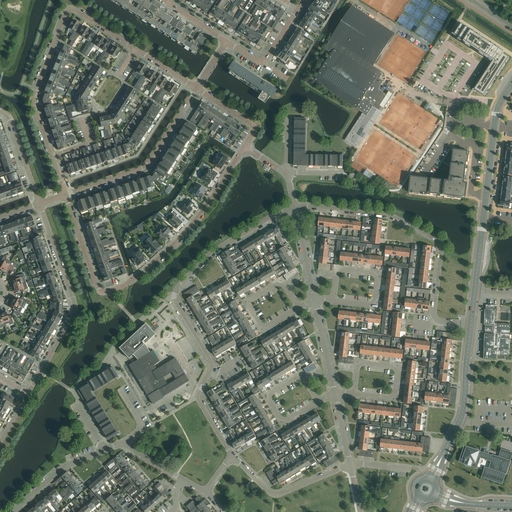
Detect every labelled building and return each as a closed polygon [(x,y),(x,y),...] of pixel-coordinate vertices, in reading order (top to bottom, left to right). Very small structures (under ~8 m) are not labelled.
[(126,0),(123,5),(127,8),(127,9),(129,11),(130,10),(132,6),(133,5),(130,3),(131,0),(135,2),(135,0),(126,0)] [(132,6),(130,10),(134,13),(134,14),(136,15),(136,14),(145,0),(135,0),(135,2),(139,5),(136,8),(132,6)] [(145,0),(136,14),(141,17),(140,18),(143,19),(143,18),(146,13),(143,11),(145,9),(148,11),(152,4),(145,0)] [(200,0),(197,6),(199,9),(200,8),(202,10),(208,0),(200,0)] [(208,0),(202,10),(204,11),(204,12),(207,12),(207,13),(209,10),(212,5),(211,4),(210,2),(211,0),(208,0)] [(209,13),(209,14),(211,16),(212,16),(214,17),(225,0),(221,0),(217,8),(214,6),(211,11),(209,13)] [(225,0),(214,17),(216,18),(216,19),(219,21),(224,12),(224,13),(225,12),(222,10),(228,1),(225,0)] [(245,9),(244,10),(246,11),(247,10),(248,10),(254,0),(247,0),(250,1),(245,9)] [(253,12),(251,15),(254,16),(255,14),(257,10),(263,0),(256,0),(254,4),(257,6),(253,12)] [(266,0),(263,0),(257,10),(259,12),(260,11),(263,12),(265,10),(270,2),(266,0)] [(315,0),(313,4),(327,13),(327,14),(329,15),(331,12),(324,7),(323,6),(325,4),(324,4),(317,0),(315,0)] [(263,19),(262,21),(262,22),(264,23),(265,20),(275,5),(270,2),(265,10),(263,12),(266,14),(263,19)] [(309,8),(308,10),(316,15),(319,12),(326,16),(327,14),(327,13),(313,4),(312,3),(311,5),(310,5),(308,8),(309,8)] [(146,13),(143,18),(143,19),(148,21),(147,22),(149,24),(159,8),(152,4),(148,11),(151,13),(149,15),(146,13)] [(224,12),(219,21),(222,23),(222,22),(224,24),(232,12),(231,12),(236,5),(233,4),(229,11),(227,14),(224,13),(224,12)] [(265,20),(264,23),(266,25),(268,22),(267,21),(272,15),(273,15),(275,16),(280,9),(275,5),(265,20)] [(374,65),(394,34),(352,6),(331,37),(324,49),(331,54),(314,80),(356,108),(367,115),(373,106),(378,110),(387,96),(379,91),(381,87),(380,87),(383,81),(379,79),(381,75),(381,71),(373,66),(374,65)] [(159,8),(149,24),(151,25),(152,24),(156,27),(159,23),(155,21),(157,17),(161,19),(166,13),(159,8)] [(274,23),(271,28),(274,29),(277,25),(284,13),(285,12),(283,11),(284,10),(280,8),(280,9),(275,16),(274,17),(277,19),(275,21),(275,22),(274,23)] [(308,10),(305,15),(313,20),(313,21),(314,21),(315,22),(317,19),(324,24),(326,21),(316,15),(308,10)] [(229,27),(232,29),(235,30),(236,28),(245,14),(245,12),(243,11),(238,20),(235,18),(234,19),(229,27)] [(232,12),(224,24),(229,27),(234,19),(232,17),(234,14),(232,12)] [(156,27),(156,28),(158,29),(158,28),(163,31),(172,17),(166,13),(161,19),(166,22),(163,25),(159,23),(156,27)] [(238,29),(236,31),(239,33),(238,34),(241,35),(242,35),(247,27),(247,26),(245,24),(250,16),(248,15),(247,15),(238,29)] [(305,15),(302,20),(317,30),(318,30),(319,28),(311,23),(313,21),(313,20),(305,15)] [(163,31),(162,32),(165,34),(165,33),(170,36),(173,32),(173,31),(170,29),(171,26),(175,28),(179,21),(172,17),(163,31)] [(247,27),(242,35),(247,38),(254,27),(256,23),(258,21),(255,19),(251,25),(249,29),(247,27)] [(74,31),(69,39),(72,41),(79,29),(78,28),(79,25),(79,23),(74,20),(73,22),(73,21),(69,26),(70,26),(69,28),(74,31)] [(302,20),(299,26),(302,27),(306,31),(308,28),(316,33),(317,30),(302,20)] [(170,36),(169,37),(171,38),(172,37),(176,40),(177,40),(186,26),(179,21),(175,28),(179,31),(176,34),(173,32),(170,36)] [(461,24),(454,34),(474,47),(473,48),(474,48),(475,47),(476,48),(477,48),(476,50),(477,50),(478,49),(494,59),(474,89),(484,95),(509,57),(503,53),(504,52),(461,24)] [(176,40),(176,41),(178,42),(179,41),(183,44),(186,40),(182,38),(184,34),(188,37),(193,30),(186,26),(177,40),(176,40)] [(257,33),(252,41),(256,44),(256,45),(268,27),(265,26),(261,32),(259,35),(257,33)] [(79,29),(72,41),(74,43),(79,36),(84,39),(90,30),(89,30),(90,29),(87,27),(86,28),(85,27),(84,28),(83,28),(81,30),(79,29)] [(254,27),(247,38),(252,41),(257,33),(254,32),(256,28),(254,27)] [(268,27),(256,45),(257,45),(262,48),(267,39),(265,37),(269,32),(271,33),(273,31),(270,28),(268,27)] [(298,27),(294,33),(310,43),(310,42),(311,40),(304,36),(306,33),(300,29),(298,28),(298,27)] [(90,30),(84,39),(89,42),(86,46),(88,48),(89,48),(94,39),(93,38),(95,35),(94,35),(95,33),(90,30)] [(183,44),(183,45),(185,47),(185,46),(190,49),(199,35),(193,30),(188,37),(193,39),(190,43),(186,40),(183,44)] [(294,33),(291,38),(299,43),(300,40),(310,47),(312,44),(310,42),(310,43),(294,33)] [(190,49),(189,50),(192,51),(192,50),(197,53),(199,50),(200,49),(196,47),(198,43),(202,45),(206,39),(199,35),(190,49)] [(88,48),(84,55),(87,57),(94,45),(99,48),(105,40),(104,39),(105,38),(102,37),(101,37),(100,36),(99,38),(98,37),(96,40),(94,39),(89,48),(88,48)] [(291,38),(288,43),(299,50),(300,47),(297,45),(299,43),(291,38)] [(99,59),(97,63),(99,65),(102,61),(103,60),(104,57),(110,49),(108,48),(110,45),(109,44),(110,43),(108,42),(109,41),(106,39),(105,40),(99,48),(104,51),(99,59)] [(288,43),(284,48),(292,53),(294,50),(301,54),(304,57),(306,54),(299,50),(288,43)] [(59,53),(58,56),(76,63),(77,60),(69,56),(70,54),(71,49),(65,45),(62,51),(61,51),(60,53),(59,53)] [(110,49),(104,57),(107,59),(110,54),(115,57),(116,56),(117,57),(120,52),(119,51),(120,50),(115,46),(114,48),(113,47),(111,50),(110,49)] [(281,53),(297,63),(300,65),(301,62),(293,57),(292,53),(284,48),(281,53)] [(278,53),(276,57),(280,59),(278,62),(285,66),(286,64),(288,65),(290,62),(296,66),(297,63),(281,53),(281,52),(279,54),(278,53)] [(58,56),(57,58),(57,59),(57,61),(65,65),(65,64),(66,62),(78,67),(80,64),(79,64),(76,63),(58,56)] [(54,64),(53,66),(74,75),(76,72),(65,68),(66,65),(65,64),(65,65),(57,61),(56,63),(55,64),(54,64)] [(229,72),(228,73),(256,92),(257,90),(258,89),(262,92),(257,99),(265,104),(269,97),(275,87),(274,87),(268,83),(268,82),(264,79),(264,80),(235,61),(234,61),(235,62),(230,70),(229,72)] [(136,84),(134,87),(136,89),(138,85),(138,86),(147,73),(145,72),(147,69),(146,68),(147,67),(142,64),(141,65),(140,65),(137,69),(138,70),(137,71),(136,72),(141,76),(136,84)] [(86,65),(84,68),(88,70),(91,73),(90,75),(98,80),(101,75),(89,68),(86,65)] [(89,68),(101,75),(104,70),(96,65),(94,68),(91,65),(89,68)] [(53,66),(52,69),(53,69),(53,70),(52,72),(60,75),(61,76),(62,73),(73,77),(74,75),(53,66)] [(138,85),(136,89),(139,91),(141,88),(147,79),(152,82),(152,81),(157,74),(152,70),(151,72),(150,71),(148,74),(147,73),(138,86),(138,85)] [(77,74),(79,75),(83,78),(83,77),(95,85),(98,80),(90,75),(89,74),(88,76),(87,77),(80,72),(78,71),(77,73),(77,74)] [(50,74),(49,77),(66,83),(67,81),(59,78),(60,75),(52,72),(52,74),(51,74),(51,75),(50,74)] [(154,83),(149,91),(152,93),(156,86),(162,77),(160,76),(161,75),(158,73),(158,74),(157,74),(152,81),(154,83)] [(161,89),(154,100),(157,102),(160,96),(167,86),(165,85),(167,82),(166,82),(167,80),(166,79),(166,78),(163,76),(163,77),(162,77),(156,86),(161,89)] [(49,77),(48,80),(49,80),(49,81),(48,83),(56,86),(57,83),(68,87),(69,85),(66,83),(49,77)] [(83,78),(81,80),(85,82),(83,85),(91,90),(95,85),(83,77),(83,78)] [(46,85),(45,87),(58,93),(61,94),(64,95),(66,93),(56,89),(57,86),(56,86),(48,83),(47,85),(46,85)] [(160,96),(157,102),(161,105),(162,103),(162,99),(163,98),(164,97),(167,92),(172,95),(172,94),(173,93),(174,94),(177,89),(176,88),(177,87),(177,86),(177,85),(174,83),(174,84),(172,83),(171,85),(170,84),(169,87),(167,86),(160,96)] [(77,87),(88,95),(91,90),(83,85),(82,87),(78,85),(77,87)] [(74,97),(75,98),(85,99),(88,95),(77,87),(76,86),(74,89),(78,91),(74,97)] [(45,94),(43,100),(50,100),(52,97),(53,94),(57,95),(58,93),(45,87),(44,90),(45,91),(44,93),(45,94)] [(129,87),(126,92),(138,100),(139,100),(140,97),(136,95),(138,92),(129,87)] [(126,92),(123,96),(131,102),(131,101),(132,102),(133,103),(135,101),(140,104),(142,102),(139,100),(138,100),(126,92)] [(123,96),(120,101),(136,112),(137,109),(130,105),(130,104),(132,102),(131,101),(131,102),(123,96)] [(72,105),(65,107),(66,109),(73,108),(87,105),(85,99),(75,98),(77,104),(72,105)] [(50,100),(43,100),(45,106),(44,107),(44,109),(44,110),(44,113),(60,107),(59,107),(59,105),(53,107),(52,104),(50,100)] [(145,100),(143,103),(159,113),(162,108),(151,101),(149,103),(145,100)] [(120,101),(117,106),(125,111),(126,109),(134,114),(136,112),(120,101)] [(202,102),(189,121),(192,123),(195,125),(197,122),(195,121),(195,119),(199,113),(200,113),(202,114),(207,105),(205,103),(204,103),(204,104),(202,102)] [(143,103),(141,105),(145,108),(149,110),(148,112),(156,118),(159,113),(143,103)] [(73,108),(66,109),(67,112),(77,110),(78,113),(83,112),(84,115),(90,114),(88,107),(87,107),(87,105),(73,108)] [(200,122),(197,126),(200,128),(202,125),(202,124),(212,109),(210,108),(210,107),(207,105),(202,114),(204,115),(200,122)] [(117,106),(114,111),(125,118),(127,116),(123,114),(125,111),(117,106)] [(363,113),(345,140),(354,146),(355,146),(356,144),(359,145),(363,139),(364,139),(366,135),(370,130),(378,117),(382,112),(378,110),(373,106),(367,115),(366,116),(363,113)] [(60,107),(44,113),(45,115),(46,115),(47,116),(47,118),(56,115),(55,112),(62,110),(61,107),(59,107),(60,107)] [(202,124),(202,125),(204,126),(207,122),(209,119),(212,120),(217,111),(215,110),(214,110),(212,109),(202,124)] [(138,110),(137,112),(153,122),(156,118),(148,112),(147,112),(146,112),(144,113),(138,110)] [(114,111),(111,116),(116,124),(120,118),(124,121),(128,123),(130,121),(125,118),(114,111)] [(214,122),(209,130),(212,131),(213,130),(215,127),(222,116),(220,114),(220,113),(217,111),(212,120),(214,122)] [(137,112),(135,115),(143,119),(142,122),(141,122),(150,128),(152,125),(152,124),(153,122),(137,112)] [(48,120),(47,121),(48,123),(65,118),(65,117),(64,115),(57,117),(56,115),(47,118),(48,120)] [(102,116),(96,118),(96,119),(98,128),(104,126),(105,130),(103,131),(105,137),(104,138),(104,140),(109,138),(108,130),(105,117),(102,117),(102,116)] [(111,116),(105,117),(108,130),(109,138),(112,137),(110,125),(116,124),(111,116)] [(215,127),(213,130),(215,132),(219,125),(222,127),(228,118),(225,116),(224,116),(224,117),(222,116),(215,127)] [(65,118),(48,123),(49,126),(50,126),(51,128),(60,125),(60,123),(60,122),(66,120),(65,118)] [(224,129),(220,135),(223,137),(232,122),(230,121),(230,120),(228,118),(222,127),(224,128),(224,129)] [(291,155),(291,165),(294,165),(343,166),(343,156),(305,155),(306,119),(295,118),(294,155),(291,155)] [(132,119),(131,122),(135,124),(146,132),(147,131),(148,131),(150,128),(141,122),(142,122),(141,121),(139,124),(132,119)] [(185,124),(182,128),(194,136),(194,135),(193,135),(197,128),(191,124),(188,122),(186,124),(185,124)] [(232,122),(223,137),(225,139),(230,132),(232,133),(238,124),(235,123),(234,123),(232,122)] [(135,124),(133,127),(137,129),(135,131),(143,137),(146,132),(135,124)] [(232,133),(231,134),(234,136),(232,139),(234,141),(242,129),(240,127),(241,127),(240,126),(238,124),(232,133)] [(52,131),(51,131),(52,134),(69,128),(71,128),(70,125),(62,128),(61,128),(60,125),(51,128),(52,131)] [(69,128),(52,134),(53,137),(54,137),(55,139),(64,136),(63,134),(64,133),(70,131),(69,128)] [(180,133),(179,135),(187,141),(187,140),(188,141),(189,141),(193,135),(194,136),(182,128),(179,133),(180,133)] [(126,129),(124,131),(126,132),(140,142),(143,137),(135,131),(134,134),(130,132),(126,129)] [(126,132),(124,135),(127,136),(128,137),(126,140),(128,144),(133,150),(136,146),(137,146),(140,142),(126,132)] [(177,137),(174,141),(184,148),(184,147),(188,141),(187,140),(187,141),(179,135),(178,137),(177,137)] [(56,145),(75,138),(74,136),(66,139),(65,138),(64,136),(55,139),(56,141),(56,142),(55,142),(56,145)] [(117,137),(114,138),(117,147),(115,148),(118,157),(123,156),(117,139),(117,137)] [(75,138),(56,145),(57,148),(58,147),(58,148),(59,150),(68,147),(67,145),(67,144),(76,141),(75,138)] [(117,139),(123,156),(129,154),(128,152),(133,150),(128,144),(126,145),(126,144),(123,145),(121,141),(120,138),(117,139)] [(109,140),(106,141),(112,159),(114,159),(115,159),(118,158),(118,157),(115,148),(114,147),(112,148),(111,148),(109,140)] [(106,141),(103,142),(107,151),(104,152),(107,161),(112,159),(106,141)] [(172,146),(171,148),(180,154),(181,155),(185,148),(184,147),(184,148),(174,141),(171,146),(172,146)] [(98,143),(95,144),(102,163),(107,161),(104,152),(101,153),(98,143)] [(95,144),(93,145),(95,154),(93,155),(93,156),(96,165),(97,166),(100,165),(100,164),(102,163),(95,144)] [(87,147),(84,148),(91,167),(96,165),(93,156),(90,157),(87,147)] [(0,150),(0,156),(1,157),(9,154),(7,148),(0,150)] [(84,148),(82,149),(85,159),(83,159),(82,160),(86,169),(91,167),(84,148)] [(168,150),(165,154),(176,162),(177,161),(176,160),(180,154),(171,148),(169,151),(168,150)] [(410,176),(409,191),(413,191),(413,192),(420,193),(420,191),(427,192),(427,194),(434,195),(434,193),(441,193),(440,196),(448,197),(448,195),(455,196),(455,198),(461,198),(462,196),(466,197),(467,190),(467,186),(468,183),(463,182),(466,161),(468,162),(469,155),(467,154),(467,151),(456,150),(453,182),(459,182),(458,184),(431,181),(432,179),(410,176)] [(76,151),(74,152),(74,154),(80,171),(82,170),(83,171),(86,169),(82,160),(83,159),(82,159),(79,159),(76,151)] [(214,162),(212,164),(220,169),(227,158),(220,153),(218,156),(216,158),(215,158),(213,161),(213,162),(214,162)] [(1,160),(0,160),(0,163),(11,160),(9,154),(1,157),(1,160)] [(74,154),(72,154),(74,162),(72,163),(75,172),(80,171),(74,154)] [(164,160),(162,162),(171,167),(175,161),(176,162),(165,154),(162,159),(164,160)] [(66,156),(63,157),(69,174),(75,172),(72,163),(71,160),(68,161),(66,156)] [(11,160),(0,163),(0,166),(3,165),(4,168),(13,165),(11,160)] [(160,163),(157,167),(168,175),(168,174),(167,174),(171,167),(162,162),(161,164),(160,163)] [(5,171),(0,172),(0,175),(15,171),(13,165),(4,168),(5,171)] [(154,174),(153,176),(156,181),(158,178),(163,181),(164,178),(164,177),(166,174),(167,175),(167,174),(168,175),(157,167),(153,173),(154,174)] [(202,177),(201,179),(209,184),(212,180),(213,180),(217,174),(209,169),(207,168),(206,169),(205,170),(205,172),(206,172),(205,173),(204,173),(203,173),(202,175),(202,176),(202,177)] [(13,173),(10,174),(17,193),(19,193),(24,192),(23,187),(22,187),(20,183),(17,184),(15,180),(13,173)] [(10,174),(8,175),(9,177),(12,186),(9,187),(12,196),(16,195),(15,194),(17,193),(10,174)] [(150,176),(143,178),(147,191),(148,191),(147,190),(148,190),(147,188),(151,187),(151,188),(155,187),(153,182),(156,181),(153,176),(150,177),(150,176)] [(138,181),(136,182),(139,191),(139,192),(147,190),(147,191),(143,178),(138,180),(138,181)] [(3,180),(0,180),(0,181),(6,197),(8,196),(8,197),(12,196),(9,187),(6,188),(3,180)] [(133,182),(128,183),(133,196),(133,195),(133,194),(139,191),(136,182),(134,183),(133,182)] [(124,186),(121,187),(125,196),(124,197),(125,197),(132,195),(132,196),(133,196),(128,183),(123,185),(124,186)] [(194,191),(192,195),(200,200),(203,195),(202,194),(203,193),(206,189),(197,183),(193,190),(194,191)] [(119,187),(114,189),(118,201),(118,200),(118,199),(124,197),(125,196),(121,187),(119,188),(119,187)] [(109,192),(107,192),(110,203),(117,200),(118,201),(114,189),(108,190),(109,192)] [(104,192),(99,194),(103,206),(104,206),(111,204),(110,203),(107,192),(104,193),(104,192)] [(94,197),(92,198),(95,208),(102,205),(103,206),(99,194),(94,195),(94,197)] [(89,197),(84,199),(88,211),(89,211),(89,210),(95,208),(92,198),(90,198),(89,197)] [(79,202),(77,203),(80,212),(81,213),(88,211),(88,210),(88,211),(84,199),(79,201),(79,202)] [(500,201),(500,204),(501,204),(501,205),(503,206),(503,209),(509,209),(510,203),(511,203),(511,200),(510,200),(501,199),(501,201),(500,201)] [(185,204),(181,209),(188,215),(189,214),(190,213),(191,212),(191,211),(191,210),(192,209),(191,208),(194,204),(189,200),(186,204),(185,204)] [(174,215),(168,221),(176,229),(182,223),(176,217),(178,215),(173,210),(171,213),(174,215)] [(32,216),(26,218),(29,227),(29,228),(33,228),(33,230),(34,234),(35,236),(38,235),(37,233),(32,216)] [(26,218),(20,220),(26,236),(27,239),(30,238),(26,228),(29,227),(26,218)] [(101,218),(85,224),(85,227),(86,230),(95,227),(94,224),(102,221),(101,218)] [(20,220),(15,222),(18,231),(21,230),(23,237),(20,238),(21,241),(27,239),(26,236),(20,220)] [(15,222),(9,224),(13,237),(15,241),(15,243),(18,242),(15,232),(18,231),(15,222)] [(9,224),(3,226),(6,235),(9,234),(12,242),(15,241),(13,237),(9,224)] [(274,229),(272,230),(276,236),(279,241),(282,246),(284,245),(278,235),(281,233),(277,227),(277,226),(276,226),(274,227),(274,228),(274,229)] [(95,227),(86,230),(87,234),(88,234),(89,236),(105,230),(104,227),(97,230),(96,229),(95,227)] [(157,233),(156,234),(164,242),(169,237),(167,235),(170,232),(165,227),(162,230),(161,229),(161,230),(160,229),(159,229),(156,232),(157,233)] [(105,230),(89,236),(89,238),(89,239),(90,242),(99,238),(99,236),(99,235),(101,234),(102,235),(106,233),(105,230)] [(272,230),(267,233),(270,239),(276,236),(272,230)] [(264,235),(262,236),(265,242),(270,249),(272,248),(271,246),(269,244),(272,243),(271,241),(272,241),(270,239),(267,233),(266,232),(263,234),(264,235)] [(33,242),(25,244),(26,247),(42,242),(40,236),(32,239),(33,242)] [(262,236),(256,239),(260,245),(265,253),(267,252),(262,244),(265,242),(262,236)] [(143,243),(143,244),(143,245),(144,246),(144,247),(145,246),(147,249),(146,249),(149,252),(149,251),(151,254),(154,251),(154,250),(156,248),(155,247),(158,244),(151,237),(147,240),(146,240),(146,239),(144,241),(143,242),(143,243)] [(99,238),(90,242),(91,245),(92,245),(92,247),(109,241),(108,238),(101,241),(100,240),(99,238)] [(109,241),(92,247),(93,249),(92,250),(94,253),(103,250),(104,250),(104,247),(104,246),(115,242),(114,239),(109,241)] [(256,239),(251,242),(255,248),(261,259),(263,257),(260,252),(257,247),(260,245),(256,239)] [(42,242),(26,247),(27,250),(32,248),(33,251),(36,250),(44,247),(42,242)] [(251,242),(246,245),(250,252),(253,257),(255,256),(253,253),(254,253),(252,250),(255,248),(251,242)] [(241,248),(241,249),(245,255),(251,265),(253,263),(248,254),(250,252),(246,245),(241,248)] [(136,252),(130,256),(132,257),(131,258),(135,262),(134,263),(137,266),(138,266),(141,264),(141,263),(140,263),(143,261),(143,260),(146,258),(137,248),(136,246),(133,249),(136,252)] [(37,253),(30,255),(31,258),(46,253),(44,247),(36,250),(37,253)] [(272,254),(270,255),(272,257),(273,256),(277,254),(279,257),(280,256),(281,256),(287,252),(284,247),(277,251),(272,254)] [(220,255),(220,256),(221,258),(222,258),(224,260),(230,256),(238,251),(240,250),(239,248),(237,250),(231,253),(230,250),(227,251),(220,255)] [(103,250),(94,253),(95,256),(96,256),(96,258),(111,253),(110,250),(106,252),(104,252),(104,251),(103,250)] [(111,253),(96,258),(97,261),(96,261),(97,264),(107,261),(106,258),(114,255),(118,254),(117,251),(113,252),(111,253)] [(287,252),(281,256),(283,261),(290,257),(287,252)] [(31,258),(30,258),(32,261),(36,260),(39,259),(40,262),(48,259),(46,253),(31,258)] [(224,260),(223,261),(224,264),(225,263),(227,266),(234,261),(243,255),(242,253),(240,254),(232,259),(230,256),(224,260)] [(3,263),(0,268),(0,269),(1,270),(4,273),(11,262),(6,259),(7,258),(6,258),(4,257),(4,256),(1,262),(3,263)] [(266,257),(264,259),(267,264),(269,268),(266,270),(267,271),(271,277),(275,274),(272,268),(268,263),(269,263),(266,257)] [(283,261),(278,264),(280,266),(284,264),(286,267),(293,262),(293,261),(292,259),(291,260),(290,257),(283,261)] [(41,264),(38,266),(39,268),(50,264),(48,259),(40,262),(41,264)] [(107,261),(97,264),(99,268),(100,268),(100,270),(118,264),(117,261),(109,264),(108,260),(107,261)] [(234,261),(227,266),(230,271),(236,267),(235,265),(236,264),(234,261)] [(11,262),(4,273),(5,274),(9,274),(10,275),(12,271),(15,272),(19,265),(14,263),(11,262)] [(101,272),(100,273),(101,276),(111,272),(111,273),(112,272),(111,269),(123,265),(122,262),(118,264),(100,270),(101,272)] [(286,267),(281,269),(283,271),(287,268),(289,272),(291,271),(294,269),(296,268),(293,262),(286,267)] [(39,268),(35,270),(36,272),(43,270),(44,273),(52,270),(50,264),(39,268)] [(236,267),(230,271),(233,276),(239,272),(245,269),(243,266),(237,270),(236,267)] [(259,276),(256,278),(260,284),(265,280),(262,274),(260,271),(258,272),(257,272),(259,276)] [(267,271),(262,274),(265,280),(271,277),(267,271)] [(46,278),(42,279),(43,281),(43,282),(55,278),(53,272),(44,275),(46,278)] [(111,272),(101,276),(103,279),(104,279),(104,281),(117,277),(116,274),(113,275),(112,274),(111,273),(111,272)] [(16,279),(12,281),(12,282),(12,286),(22,283),(26,282),(23,274),(16,276),(16,279)] [(43,281),(38,283),(39,286),(47,283),(48,284),(48,286),(57,283),(55,278),(43,282),(43,281)] [(243,278),(241,279),(244,285),(241,287),(244,293),(250,290),(245,283),(246,282),(243,278)] [(246,282),(245,283),(250,290),(255,287),(251,281),(251,280),(250,278),(248,279),(249,281),(246,282)] [(251,280),(251,281),(255,287),(260,284),(256,278),(251,280)] [(228,280),(222,283),(226,289),(227,289),(232,286),(228,280)] [(22,283),(12,286),(13,287),(15,291),(15,292),(22,290),(22,293),(28,291),(26,282),(22,283)] [(47,289),(40,292),(41,295),(44,294),(59,289),(58,287),(58,286),(59,286),(58,284),(57,284),(57,283),(48,286),(46,287),(47,289)] [(222,283),(217,286),(221,293),(221,292),(228,303),(230,302),(225,294),(226,294),(225,293),(228,291),(227,289),(226,289),(222,283)] [(241,287),(240,284),(238,285),(237,285),(239,288),(236,290),(239,296),(244,293),(241,287)] [(217,286),(212,290),(216,296),(216,295),(221,293),(217,286)] [(59,289),(44,294),(45,297),(51,295),(52,298),(61,295),(60,294),(61,294),(61,293),(60,291),(60,290),(59,291),(59,289)] [(207,292),(207,293),(211,299),(213,302),(215,300),(214,299),(217,297),(216,295),(216,296),(212,290),(207,292)] [(50,302),(50,306),(62,307),(63,303),(62,303),(61,301),(63,301),(61,295),(52,298),(54,301),(50,302)] [(187,299),(190,305),(196,301),(201,298),(202,297),(201,296),(199,297),(198,296),(195,298),(194,295),(192,296),(190,297),(187,299)] [(11,301),(11,302),(22,308),(23,308),(25,305),(26,303),(28,305),(30,302),(22,297),(21,300),(15,297),(14,298),(11,301)] [(196,301),(190,305),(193,310),(201,305),(205,303),(204,301),(201,302),(200,302),(198,304),(196,301)] [(229,304),(223,307),(225,310),(228,308),(230,310),(232,309),(238,306),(238,305),(237,303),(237,302),(236,303),(235,301),(229,304)] [(10,306),(9,307),(15,311),(14,313),(19,316),(21,313),(20,313),(23,308),(22,308),(11,302),(11,303),(10,306)] [(201,305),(193,310),(196,315),(202,311),(205,309),(207,308),(209,307),(208,304),(202,308),(201,305)] [(384,309),(392,310),(399,311),(403,312),(403,309),(394,308),(394,304),(392,304),(392,305),(384,304),(384,309)] [(484,334),(483,359),(497,360),(497,358),(509,359),(509,355),(510,355),(511,339),(510,339),(510,330),(510,324),(501,323),(495,323),(495,309),(494,309),(494,305),(486,305),(486,309),(485,309),(484,325),(485,325),(485,334),(484,334)] [(50,306),(50,309),(54,312),(52,315),(60,320),(63,314),(60,312),(61,311),(62,311),(62,307),(50,306)] [(230,310),(221,316),(223,318),(230,314),(232,314),(233,316),(235,315),(241,311),(238,306),(232,309),(230,310)] [(202,311),(196,315),(199,320),(205,316),(211,313),(210,311),(207,313),(205,309),(202,311)] [(233,316),(227,319),(228,321),(230,320),(233,318),(236,316),(238,320),(244,316),(241,311),(235,315),(233,316)] [(1,313),(0,313),(4,323),(7,322),(8,325),(13,323),(11,316),(8,317),(6,313),(5,313),(1,313)] [(51,318),(43,313),(42,316),(44,317),(57,325),(60,320),(52,315),(51,318)] [(205,316),(199,320),(202,325),(209,321),(218,316),(216,314),(207,319),(205,316)] [(232,323),(227,326),(229,328),(235,325),(238,325),(238,326),(247,321),(248,321),(248,320),(246,318),(245,318),(244,316),(238,320),(235,321),(232,323)] [(44,317),(42,319),(48,323),(47,325),(54,330),(57,325),(44,317)] [(209,321),(202,325),(205,330),(212,327),(222,320),(221,318),(214,322),(210,324),(209,321)] [(294,322),(292,323),(296,329),(299,335),(301,337),(303,336),(300,331),(300,330),(302,329),(302,327),(301,326),(297,320),(297,319),(296,319),(294,321),(294,322)] [(238,326),(234,329),(235,331),(240,328),(240,329),(242,328),(243,331),(244,330),(250,326),(251,326),(249,323),(248,323),(247,321),(238,326)] [(289,325),(287,326),(290,332),(291,332),(294,338),(296,336),(293,331),(296,329),(292,323),(292,322),(291,322),(289,324),(288,324),(289,325)] [(175,358),(157,369),(154,365),(159,361),(153,350),(150,352),(144,344),(155,334),(145,323),(119,348),(129,358),(133,354),(138,360),(129,365),(146,393),(146,394),(148,396),(153,404),(163,398),(163,397),(189,381),(185,374),(183,371),(181,367),(175,358)] [(45,328),(42,326),(41,328),(51,335),(54,330),(47,325),(45,328)] [(284,328),(282,329),(286,337),(289,341),(291,339),(288,334),(290,332),(287,326),(286,326),(286,325),(284,327),(283,327),(284,328)] [(250,326),(244,330),(247,335),(253,331),(250,326)] [(41,328),(38,327),(36,329),(40,331),(38,333),(41,335),(49,340),(51,335),(41,328)] [(212,327),(205,330),(209,335),(215,332),(212,327)] [(279,331),(276,332),(280,339),(280,338),(283,344),(285,346),(286,349),(288,348),(285,343),(284,340),(283,339),(286,337),(282,329),(281,329),(281,328),(278,330),(279,331)] [(247,335),(242,338),(243,340),(247,338),(249,341),(250,341),(250,340),(256,337),(256,336),(257,336),(256,333),(255,333),(254,334),(253,331),(247,335)] [(222,332),(220,333),(222,336),(224,339),(223,339),(225,342),(222,343),(222,344),(225,349),(226,349),(226,350),(227,350),(229,349),(229,348),(229,347),(231,346),(227,340),(224,335),(222,332)] [(227,340),(231,346),(231,347),(232,347),(234,345),(234,344),(236,343),(232,337),(229,332),(227,333),(229,336),(228,336),(230,339),(227,340)] [(276,332),(271,335),(275,342),(275,341),(278,347),(279,347),(280,346),(279,343),(277,340),(280,339),(276,332)] [(216,333),(213,334),(219,344),(216,345),(220,353),(221,352),(221,353),(224,352),(224,351),(225,349),(222,344),(222,343),(216,333)] [(32,336),(46,345),(49,340),(41,335),(40,337),(37,336),(33,334),(32,336)] [(30,335),(29,338),(33,341),(32,343),(33,344),(35,345),(43,349),(46,345),(32,336),(30,335)] [(271,335),(266,338),(270,345),(273,350),(275,349),(273,346),(274,346),(272,343),(275,342),(271,335)] [(210,336),(208,338),(213,346),(210,348),(215,356),(216,356),(219,355),(219,354),(218,354),(220,353),(216,345),(210,336)] [(261,342),(264,348),(265,348),(268,353),(270,351),(267,346),(270,345),(266,338),(261,342)] [(304,340),(292,347),(293,349),(296,348),(299,346),(300,349),(301,349),(307,346),(304,340)] [(27,343),(25,346),(28,348),(40,354),(43,349),(35,345),(33,344),(32,346),(27,343)] [(240,348),(239,349),(241,352),(242,352),(242,351),(243,353),(250,350),(255,346),(254,345),(254,344),(251,346),(248,348),(247,344),(240,348)] [(300,349),(294,353),(296,355),(302,352),(303,354),(310,351),(309,350),(310,350),(310,349),(309,347),(308,347),(307,346),(301,349),(300,349)] [(250,350),(243,353),(247,359),(255,354),(264,349),(262,347),(255,351),(254,351),(252,353),(250,350)] [(28,348),(27,350),(29,351),(27,354),(37,359),(40,354),(28,348)] [(12,352),(3,367),(5,368),(5,369),(8,371),(13,362),(10,361),(14,354),(16,351),(13,350),(12,352)] [(2,356),(0,360),(0,365),(1,367),(2,366),(3,367),(12,352),(9,351),(5,358),(2,356)] [(286,351),(284,352),(289,361),(286,363),(287,365),(290,371),(296,368),(292,362),(286,351)] [(303,354),(297,358),(299,360),(305,357),(307,359),(307,360),(313,356),(310,351),(303,354)] [(255,354),(247,359),(250,364),(256,360),(264,355),(262,353),(257,356),(256,356),(255,354)] [(20,362),(14,373),(15,374),(15,375),(18,377),(23,368),(20,367),(24,360),(26,357),(24,355),(22,358),(20,362)] [(430,355),(430,358),(437,359),(437,362),(438,362),(441,362),(441,363),(449,364),(449,358),(441,357),(438,356),(433,356),(430,355)] [(307,359),(301,363),(302,365),(305,363),(308,361),(310,365),(311,364),(314,363),(316,361),(313,356),(307,360),(307,359)] [(276,357),(273,358),(276,364),(279,369),(277,371),(276,371),(280,377),(285,374),(282,368),(279,362),(276,357)] [(23,368),(18,377),(22,379),(23,378),(24,379),(29,371),(26,370),(26,368),(28,364),(29,363),(33,365),(34,362),(29,358),(23,368)] [(284,359),(281,360),(285,366),(282,368),(285,374),(290,371),(287,365),(286,363),(284,359)] [(249,364),(249,365),(250,367),(251,367),(253,369),(259,365),(265,362),(263,360),(258,363),(256,360),(250,364),(249,364)] [(13,362),(8,371),(12,373),(12,372),(14,373),(20,362),(18,361),(16,364),(13,362)] [(265,363),(263,364),(268,372),(269,375),(266,377),(270,383),(275,380),(271,374),(265,363)] [(273,365),(271,367),(274,372),(271,374),(275,380),(280,377),(276,371),(277,371),(273,365)] [(80,389),(77,391),(83,400),(85,399),(86,398),(88,401),(85,402),(86,403),(89,409),(93,415),(97,421),(101,428),(105,434),(108,440),(117,434),(114,428),(110,422),(106,416),(102,409),(98,403),(95,397),(94,397),(93,397),(90,392),(92,391),(93,391),(99,388),(105,384),(111,380),(118,376),(112,367),(106,371),(99,375),(93,379),(87,382),(88,384),(85,386),(80,389)] [(255,369),(253,370),(253,371),(258,380),(255,382),(256,383),(259,389),(265,386),(261,380),(255,369)] [(245,376),(243,377),(246,383),(247,383),(253,393),(258,390),(257,388),(253,390),(250,384),(249,382),(252,380),(248,374),(248,373),(247,373),(245,374),(244,375),(245,376)] [(240,379),(238,380),(241,386),(246,383),(243,377),(242,376),(239,377),(239,378),(240,379)] [(261,380),(265,386),(270,383),(266,377),(261,380)] [(238,380),(233,383),(237,390),(238,392),(242,399),(245,398),(240,389),(239,388),(241,386),(238,380)] [(213,389),(207,392),(207,393),(210,398),(217,394),(227,388),(224,383),(224,382),(221,384),(223,387),(215,392),(213,389)] [(233,383),(227,386),(231,392),(234,398),(237,396),(235,393),(238,392),(237,390),(233,383)] [(444,392),(443,402),(449,403),(449,400),(450,397),(450,394),(451,391),(451,388),(451,384),(449,384),(448,383),(447,392),(446,393),(444,392)] [(217,394),(210,398),(213,403),(222,398),(225,396),(229,394),(227,392),(224,394),(219,396),(217,394)] [(0,400),(9,405),(10,403),(11,403),(12,403),(15,398),(13,397),(6,393),(3,398),(0,396),(0,400)] [(248,398),(238,404),(239,406),(247,401),(250,400),(251,403),(252,403),(258,399),(255,394),(248,398)] [(222,398),(213,403),(216,408),(224,404),(223,403),(233,398),(231,396),(225,400),(224,401),(223,400),(222,398)] [(246,405),(243,408),(244,410),(251,406),(253,409),(261,404),(262,404),(262,403),(260,401),(259,401),(258,399),(252,403),(251,403),(246,406),(246,405)] [(0,410),(5,413),(8,408),(7,408),(9,405),(0,400),(0,410)] [(224,404),(216,408),(219,413),(228,408),(231,406),(230,404),(225,407),(224,404)] [(253,409),(244,414),(245,416),(254,411),(256,414),(264,409),(261,404),(253,409)] [(228,408),(219,413),(222,418),(231,413),(234,411),(239,408),(238,406),(233,409),(230,411),(228,408)] [(252,416),(247,419),(248,421),(254,418),(254,419),(259,416),(260,418),(261,418),(267,415),(268,414),(266,411),(265,411),(264,409),(256,414),(253,416),(252,416)] [(231,413),(222,418),(226,424),(232,420),(233,419),(237,417),(242,414),(241,412),(236,415),(233,416),(231,413)] [(317,413),(312,416),(316,424),(317,424),(316,422),(321,419),(317,413)] [(261,418),(256,421),(257,423),(261,421),(263,424),(264,424),(264,423),(270,420),(267,415),(261,418)] [(312,416),(307,420),(311,427),(315,432),(317,431),(314,425),(316,424),(312,416)] [(232,420),(226,424),(229,429),(235,425),(241,421),(240,419),(235,422),(233,419),(232,420)] [(246,420),(243,422),(245,424),(248,429),(246,431),(247,434),(251,440),(256,437),(252,431),(246,420)] [(270,420),(264,423),(264,424),(267,429),(273,425),(270,420)] [(307,420),(302,423),(305,429),(307,428),(308,429),(311,427),(307,420)] [(302,423),(296,426),(300,432),(307,442),(309,441),(303,430),(305,429),(302,423)] [(267,429),(257,435),(258,438),(268,432),(268,431),(270,434),(276,430),(273,425),(267,429)] [(293,428),(291,429),(295,436),(296,436),(298,440),(300,439),(299,436),(297,434),(300,432),(296,426),(296,425),(295,425),(293,426),(293,427),(293,428)] [(362,425),(361,431),(369,432),(369,433),(375,433),(377,433),(381,434),(381,430),(378,429),(378,431),(376,430),(370,430),(370,426),(362,425)] [(237,428),(235,429),(237,432),(237,433),(240,438),(237,440),(241,446),(246,443),(242,437),(239,431),(237,428)] [(244,428),(242,429),(245,435),(242,437),(246,443),(251,440),(247,434),(246,431),(244,428)] [(229,430),(225,432),(227,435),(230,434),(234,440),(231,441),(232,443),(231,443),(232,444),(235,449),(236,450),(239,449),(239,448),(239,447),(241,446),(237,440),(231,429),(229,430)] [(291,429),(286,432),(290,438),(294,444),(296,443),(293,437),(295,436),(291,429)] [(281,435),(285,441),(288,447),(290,445),(289,443),(287,440),(290,438),(286,432),(286,431),(285,431),(283,433),(283,434),(281,435)] [(317,437),(307,444),(308,445),(316,441),(318,444),(327,439),(324,433),(317,437)] [(267,438),(260,442),(264,447),(270,443),(278,438),(276,436),(271,439),(270,439),(269,436),(267,438)] [(313,447),(314,450),(317,448),(322,445),(324,448),(330,444),(327,439),(318,444),(315,446),(313,447)] [(270,443),(264,447),(267,452),(275,447),(279,445),(277,443),(277,442),(271,446),(270,443)] [(306,444),(303,446),(310,456),(307,458),(311,464),(310,464),(311,465),(314,463),(313,462),(316,461),(312,455),(306,444)] [(316,452),(317,454),(318,454),(320,453),(322,451),(323,451),(325,450),(327,453),(333,449),(330,444),(324,448),(318,451),(316,452)] [(467,446),(463,459),(465,459),(465,460),(466,461),(467,460),(478,464),(476,467),(484,470),(482,477),(502,484),(505,474),(506,475),(510,461),(511,454),(511,452),(502,449),(500,455),(500,457),(493,455),(492,456),(488,454),(488,453),(484,452),(484,453),(480,452),(480,451),(467,446)] [(275,447),(267,452),(270,457),(276,454),(282,450),(281,448),(277,450),(275,447)] [(327,453),(321,456),(323,458),(325,456),(327,455),(329,459),(331,457),(334,456),(336,454),(333,449),(327,453)] [(109,463),(105,466),(106,468),(111,463),(112,464),(114,462),(116,464),(118,463),(123,458),(119,453),(109,463)] [(276,454),(270,457),(273,462),(277,460),(285,455),(284,453),(281,455),(278,456),(276,454)] [(291,453),(288,455),(294,464),(291,466),(292,467),(295,473),(296,474),(298,472),(299,472),(298,471),(300,470),(297,464),(291,453)] [(304,458),(301,459),(302,461),(305,467),(306,468),(308,466),(309,466),(308,465),(310,464),(311,464),(307,458),(303,453),(302,454),(303,457),(304,458)] [(115,465),(108,471),(110,473),(117,467),(119,469),(120,469),(122,467),(127,462),(123,458),(118,463),(116,464),(115,465)] [(302,461),(297,464),(300,470),(305,467),(302,461)] [(127,462),(122,467),(126,472),(131,467),(132,466),(130,464),(129,465),(127,462)] [(288,466),(285,467),(286,470),(290,476),(291,477),(293,475),(293,474),(295,473),(292,467),(291,466),(288,462),(286,463),(288,466)] [(283,465),(281,466),(283,469),(282,469),(284,471),(282,473),(281,473),(285,479),(285,480),(286,480),(288,479),(288,478),(290,476),(286,470),(285,467),(283,465)] [(123,474),(116,480),(118,481),(125,475),(127,478),(135,471),(131,467),(126,472),(123,474)] [(277,472),(274,474),(275,475),(276,477),(278,480),(279,483),(280,482),(280,483),(281,483),(283,482),(283,481),(285,479),(281,473),(278,468),(276,469),(277,472)] [(107,471),(102,475),(107,481),(112,486),(114,484),(111,480),(113,478),(111,476),(107,472),(107,471)] [(122,482),(120,484),(122,486),(129,480),(131,483),(133,481),(139,476),(135,471),(127,478),(122,482)] [(67,472),(56,481),(58,482),(58,483),(63,478),(65,481),(71,476),(67,472)] [(99,477),(98,479),(104,486),(103,486),(107,489),(108,488),(109,487),(105,483),(107,481),(102,475),(101,474),(99,476),(99,477)] [(65,481),(60,485),(62,487),(67,483),(69,486),(75,481),(71,476),(65,481)] [(127,486),(124,489),(126,491),(133,485),(135,487),(136,486),(143,480),(141,477),(141,478),(139,476),(133,481),(131,483),(127,486)] [(95,481),(93,483),(98,488),(100,491),(106,497),(108,496),(102,489),(101,488),(103,486),(104,486),(98,479),(97,479),(96,478),(95,480),(95,481)] [(135,487),(128,493),(130,495),(136,491),(139,491),(139,492),(147,485),(148,484),(145,482),(144,482),(143,480),(136,486),(135,487)] [(64,490),(60,493),(62,495),(68,490),(70,492),(73,490),(78,485),(75,481),(69,486),(64,490)] [(93,483),(88,487),(92,491),(93,492),(101,501),(103,500),(99,496),(97,493),(100,491),(98,488),(93,483)] [(64,498),(66,500),(69,497),(73,494),(75,496),(77,495),(83,490),(78,485),(73,490),(70,492),(66,496),(64,498)] [(153,494),(160,502),(164,498),(160,492),(155,487),(153,489),(156,491),(153,494)] [(54,489),(50,493),(55,499),(59,504),(61,502),(56,497),(59,494),(54,489)] [(90,491),(88,493),(93,499),(91,501),(95,507),(100,503),(95,497),(90,491)] [(149,497),(148,498),(155,506),(160,502),(153,494),(151,491),(149,492),(151,495),(149,497)] [(50,493),(45,497),(50,502),(54,508),(57,511),(59,510),(56,506),(53,502),(55,499),(50,493)] [(111,495),(106,499),(110,504),(115,499),(121,495),(119,493),(116,496),(116,495),(113,497),(111,495)] [(146,495),(144,496),(148,500),(145,502),(145,503),(151,510),(155,506),(148,498),(149,497),(146,495)] [(86,496),(84,497),(87,500),(84,503),(86,505),(91,511),(95,507),(91,501),(86,496)] [(115,499),(110,504),(114,509),(119,504),(125,499),(124,499),(126,497),(125,496),(123,498),(123,497),(117,502),(115,499)] [(45,497),(41,501),(47,508),(47,509),(50,511),(53,511),(47,505),(50,502),(45,497)] [(142,499),(140,501),(144,506),(141,508),(142,508),(144,511),(148,511),(151,510),(145,503),(145,502),(142,499)] [(74,500),(72,501),(78,509),(76,511),(77,511),(84,511),(82,509),(76,502),(74,500)] [(82,500),(80,501),(84,507),(82,509),(84,511),(89,511),(91,511),(86,505),(84,503),(82,500)] [(38,503),(36,505),(41,510),(42,511),(45,511),(47,509),(47,508),(41,501),(40,501),(39,501),(38,502),(38,503)] [(119,504),(114,509),(116,511),(119,511),(123,508),(126,506),(129,504),(127,501),(121,506),(119,504)] [(190,511),(189,511),(193,511),(195,511),(197,511),(198,511),(206,506),(202,502),(201,501),(198,504),(199,504),(197,505),(195,507),(192,509),(190,511)] [(123,508),(119,511),(128,511),(136,505),(135,503),(129,508),(128,508),(126,506),(123,508)]
